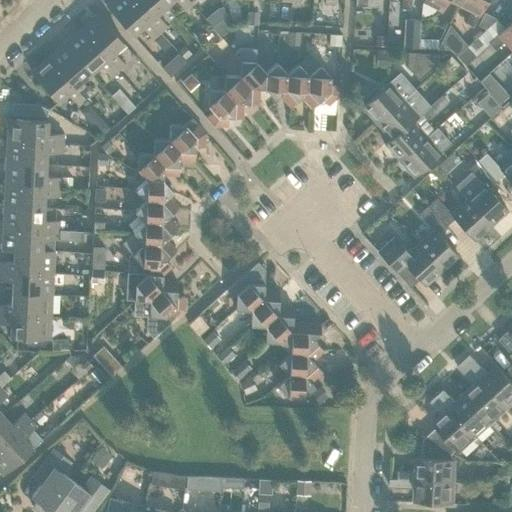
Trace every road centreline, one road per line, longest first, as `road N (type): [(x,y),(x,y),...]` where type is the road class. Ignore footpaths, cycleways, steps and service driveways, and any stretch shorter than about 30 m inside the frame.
road 1 (residential): [(412,352),(294,219),(320,194)]
road 2 (unclassified): [(412,352),(362,405),(357,511)]
road 3 (unclassified): [(511,264),(412,352)]
